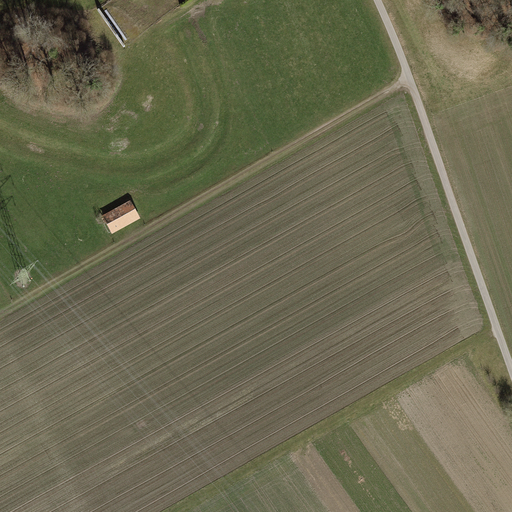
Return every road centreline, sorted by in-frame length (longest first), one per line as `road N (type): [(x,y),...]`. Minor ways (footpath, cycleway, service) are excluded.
road 1 (track): [(410,81),(0,314)]
road 2 (unclassified): [(511,370),(376,0)]
